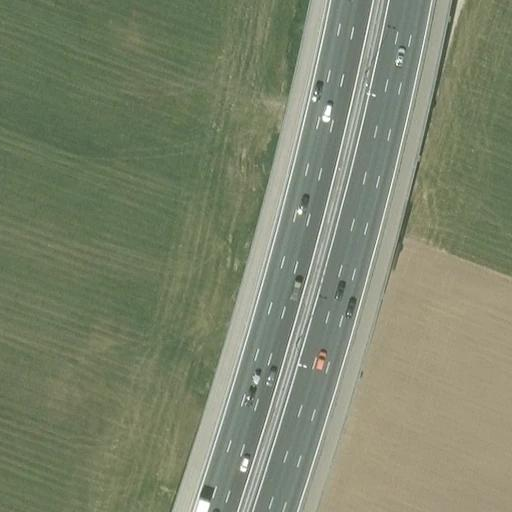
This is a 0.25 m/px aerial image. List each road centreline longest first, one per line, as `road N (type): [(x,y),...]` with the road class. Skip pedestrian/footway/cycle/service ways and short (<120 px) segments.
road 1 (track): [(313,511),(461,0)]
road 2 (motorway): [(345,0),(272,302),(207,511)]
road 3 (motorway): [(267,511),(366,171),(405,0)]
